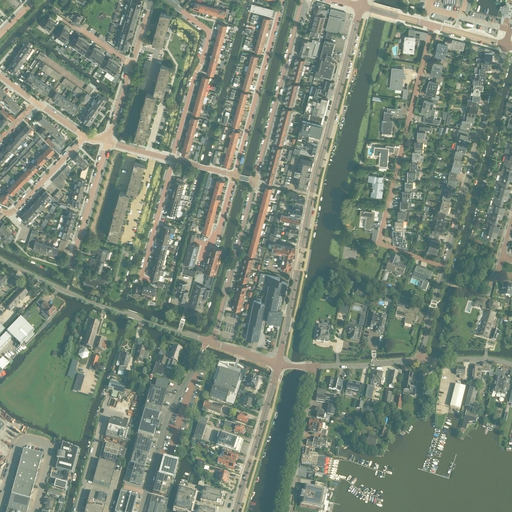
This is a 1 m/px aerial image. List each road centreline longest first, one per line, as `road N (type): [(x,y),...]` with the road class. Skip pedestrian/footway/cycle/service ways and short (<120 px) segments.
road 1 (tertiary): [(278,364),(315,177),(361,5)]
road 2 (residential): [(444,267),(378,242),(432,24)]
road 3 (tertiary): [(444,267),(505,44)]
road 4 (residential): [(206,341),(66,292),(0,259)]
road 5 (residential): [(303,0),(256,181)]
road 6 (residential): [(172,158),(209,32),(168,0)]
road 7 (unclassified): [(141,511),(170,410),(206,341)]
road 8 (residential): [(235,175),(281,0)]
road 9 (residential): [(256,181),(211,343)]
road 10 (tertiary): [(234,511),(278,364)]
road 11 (residential): [(286,511),(315,366)]
road 12 (residential): [(150,281),(141,279),(172,158)]
road 13 (residential): [(70,257),(107,140)]
road 14 (unclassified): [(76,511),(109,396)]
